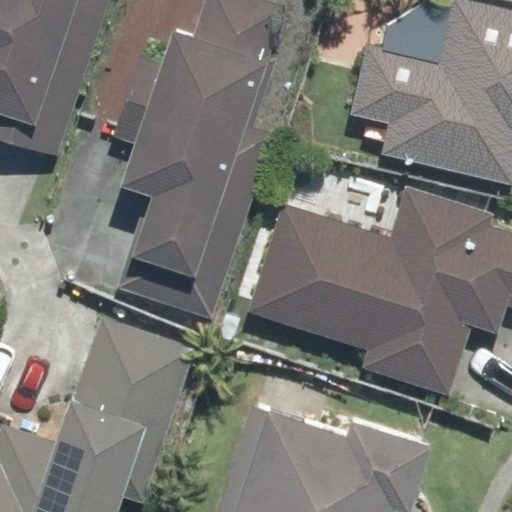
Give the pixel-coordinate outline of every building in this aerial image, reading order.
[(0,0),(0,132),(58,152),(109,0),(0,0)] [(283,1),(280,0),(204,0),(195,32),(169,24),(158,59),(138,53),(113,133),(131,139),(118,180),(147,189),(117,284),(210,314),(291,58),(267,50),(283,1)] [(511,8),(474,0),(451,0),(449,0),(419,0),(388,19),(383,44),(365,40),(349,112),(389,121),(382,152),(511,181),(511,8)] [(283,200),(247,308),(366,348),(361,363),(448,391),(471,321),(496,329),(505,303),(511,305),(511,229),(488,222),(492,210),(407,181),(389,235),(283,200)] [(0,511),(112,511),(120,490),(142,497),(194,345),(101,313),(73,396),(67,394),(51,438),(2,421),(0,427),(0,511)] [(390,511),(393,505),(407,509),(430,440),(348,414),(342,429),(252,400),(214,511),(390,511)]
